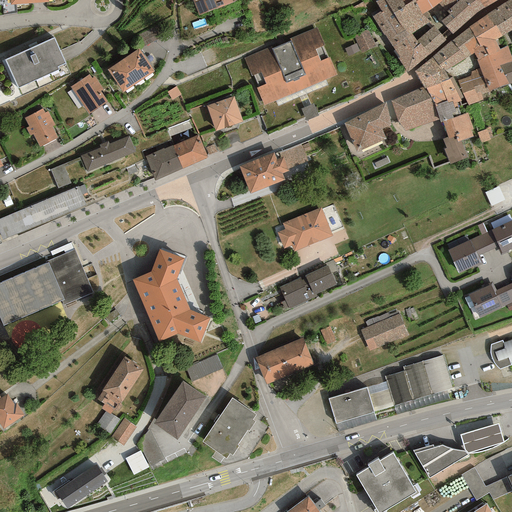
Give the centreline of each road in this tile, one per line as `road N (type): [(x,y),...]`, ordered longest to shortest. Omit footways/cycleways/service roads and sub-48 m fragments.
road 1 (residential): [(505,0),(349,111),(202,173)]
road 2 (residential): [(202,173),(213,244),(249,349),(300,455)]
road 3 (residential): [(176,36),(152,94),(0,182)]
road 4 (secondary): [(300,455),(511,400)]
road 5 (residential): [(119,209),(135,252),(133,309),(158,375)]
road 6 (secondary): [(109,511),(256,468)]
road 7 (unclassified): [(0,261),(119,209)]
road 8 (residential): [(268,511),(324,473),(339,478),(352,511)]
